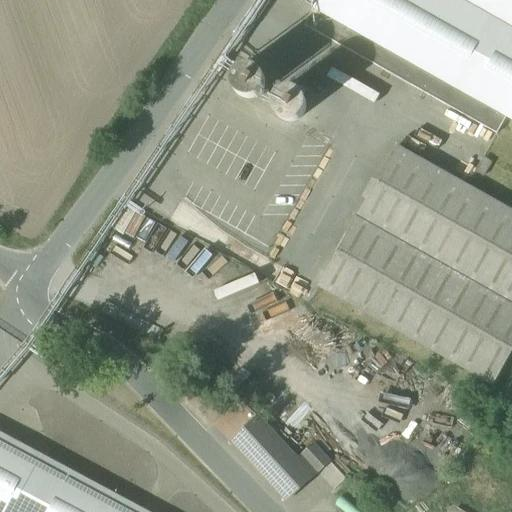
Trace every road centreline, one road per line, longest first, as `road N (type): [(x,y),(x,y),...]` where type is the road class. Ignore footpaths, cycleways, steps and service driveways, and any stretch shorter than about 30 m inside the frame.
road 1 (unclassified): [(230,0),(26,289)]
road 2 (unclassified): [(26,289),(52,323),(117,359),(267,511)]
